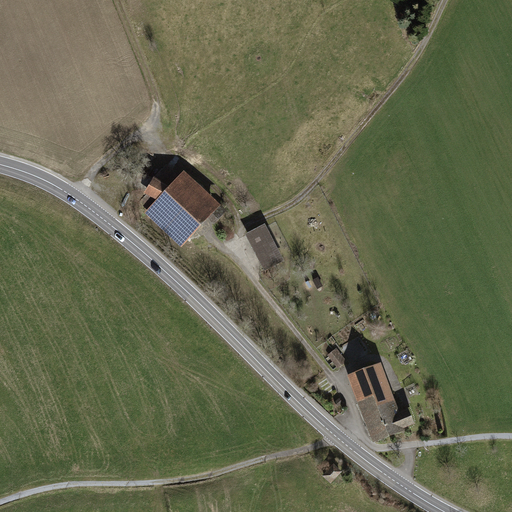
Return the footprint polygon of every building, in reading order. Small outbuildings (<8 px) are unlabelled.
[(156,202),(144,215),(180,247),(221,206),(184,171),(180,176),(168,164),(154,178),(144,194),(156,202)] [(265,225),(245,235),(265,272),(285,262),(265,225)] [(335,350),(328,356),(338,369),(346,363),(335,350)] [(351,376),(376,441),(402,431),(401,430),(412,425),(407,412),(396,416),(377,366),(351,376)] [(334,465),(323,477),(331,483),(342,471),(334,465)]
